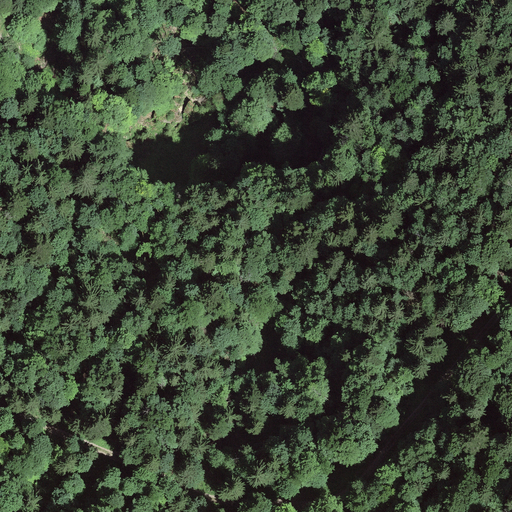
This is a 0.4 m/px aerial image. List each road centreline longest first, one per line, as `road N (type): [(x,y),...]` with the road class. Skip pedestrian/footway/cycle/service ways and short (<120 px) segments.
road 1 (track): [(0,410),(226,505),(352,497),(511,296)]
road 2 (track): [(273,252),(289,231),(337,205),(373,166),(436,0)]
